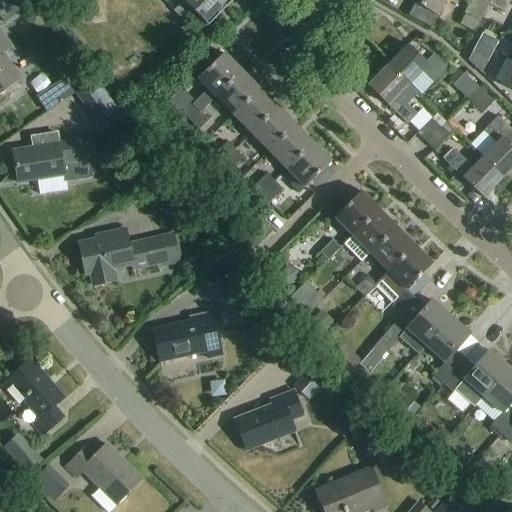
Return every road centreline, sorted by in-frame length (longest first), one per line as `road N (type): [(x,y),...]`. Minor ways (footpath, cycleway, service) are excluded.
road 1 (residential): [(491,247),(310,66),(307,55),(337,0)]
road 2 (unclassified): [(240,511),(29,286)]
